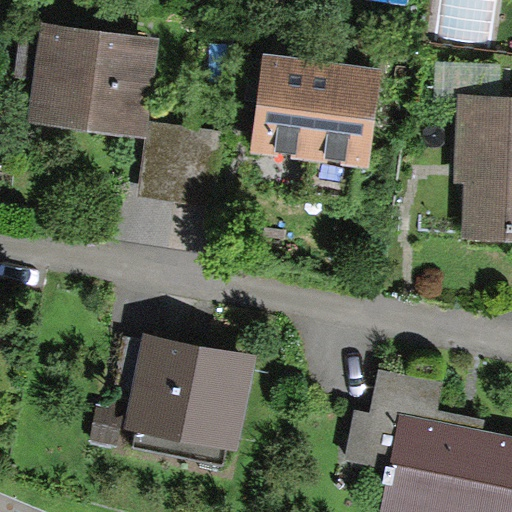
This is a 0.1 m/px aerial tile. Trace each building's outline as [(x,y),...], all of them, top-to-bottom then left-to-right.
[(160,47),(39,31),(26,127),(147,143),(160,47)] [(389,74),(275,60),(262,164),(377,178),(389,74)] [(511,100),(464,98),(459,240),(511,242),(511,100)] [(161,126),(146,195),(218,211),(233,141),(161,126)] [(260,363),(149,340),(128,444),(239,467),(260,363)] [(511,511),(511,446),(407,427),(390,511),(511,511)]
